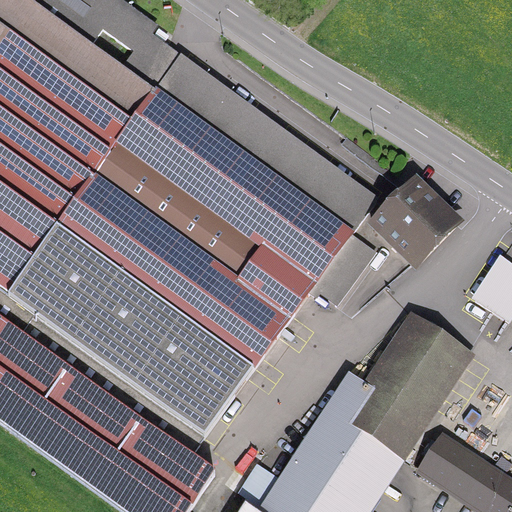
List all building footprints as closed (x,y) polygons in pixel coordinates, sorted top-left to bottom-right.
[(0,0),(0,428),(115,511),(188,511),(213,478),(189,461),(308,296),(314,301),(318,296),(333,307),(333,308),(334,309),(372,257),(349,240),(375,204),(147,39),(154,30),(111,0),(0,0)] [(413,271),(455,228),(412,188),(371,230),(413,271)] [(511,317),(511,275),(498,266),(473,304),(507,326),(511,317)] [(414,322),(367,393),(344,427),(395,460),(396,461),(465,356),(414,322)] [(360,511),(395,460),(344,427),(367,393),(349,382),(262,511),(246,511),(243,510),(241,511),(360,511)] [(511,511),(511,489),(439,441),(417,475),(473,511),(511,511)]
